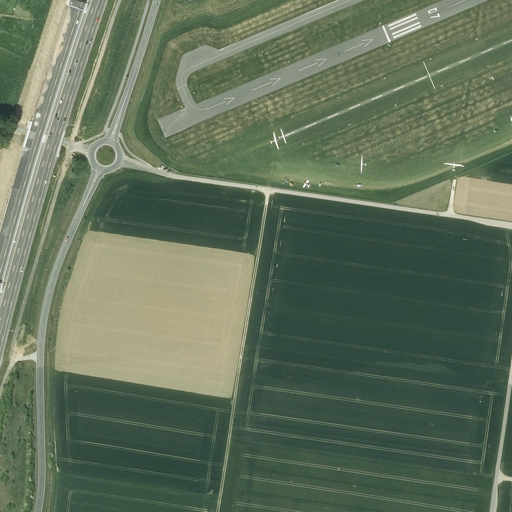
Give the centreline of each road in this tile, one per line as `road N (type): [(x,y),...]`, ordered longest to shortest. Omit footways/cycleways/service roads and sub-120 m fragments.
road 1 (motorway): [(0,334),(26,218),(95,0)]
road 2 (tertiary): [(91,188),(43,322),(37,511)]
road 3 (track): [(268,189),(219,511)]
road 4 (unclassified): [(151,170),(450,215)]
road 5 (motorway): [(80,0),(0,275)]
road 6 (track): [(511,383),(493,511)]
road 7 (tertiary): [(118,119),(156,0)]
